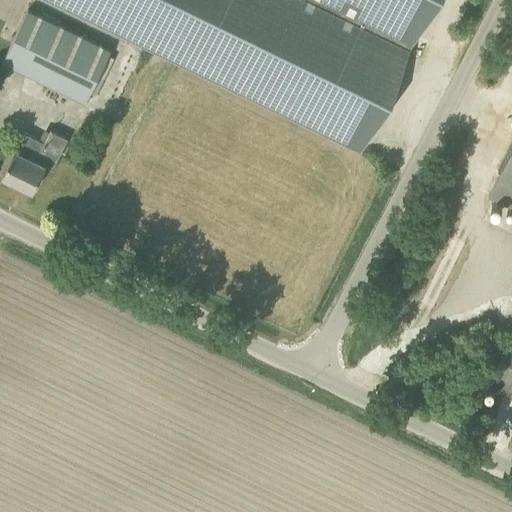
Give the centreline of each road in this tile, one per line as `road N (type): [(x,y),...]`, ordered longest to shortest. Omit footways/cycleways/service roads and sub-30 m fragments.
road 1 (unclassified): [(313,369),(503,0)]
road 2 (unclassified): [(313,369),(0,216)]
road 3 (unclassified): [(511,467),(313,369)]
